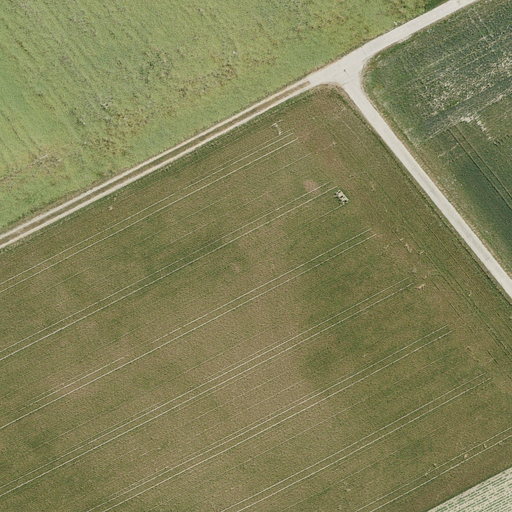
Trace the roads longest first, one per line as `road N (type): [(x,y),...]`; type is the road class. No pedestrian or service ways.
road 1 (track): [(511,281),(337,61),(457,0)]
road 2 (track): [(0,238),(337,61)]
